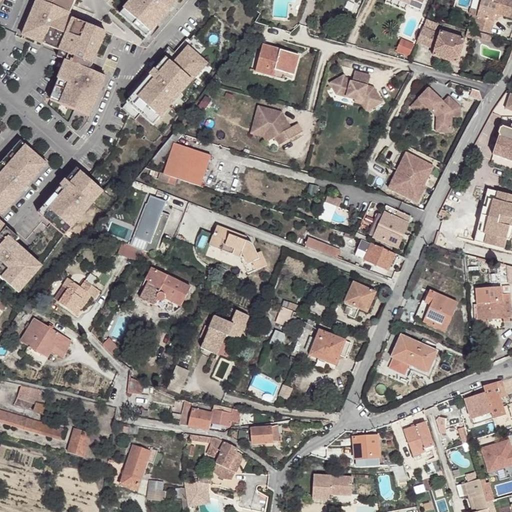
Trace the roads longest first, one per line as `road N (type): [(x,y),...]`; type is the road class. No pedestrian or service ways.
road 1 (residential): [(347,417),(430,220),(500,93)]
road 2 (residential): [(280,475),(225,437),(132,423),(122,406)]
road 3 (residential): [(498,371),(378,422),(347,417)]
